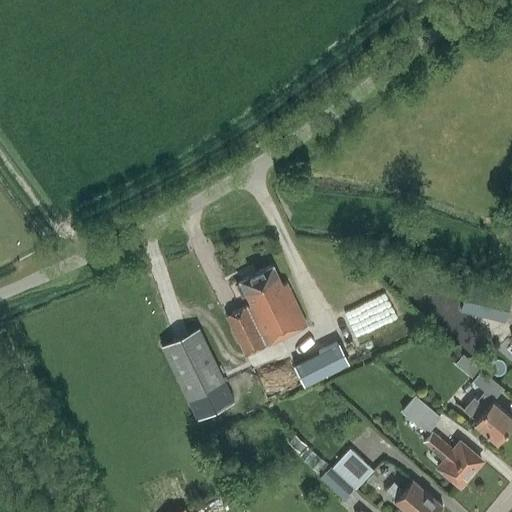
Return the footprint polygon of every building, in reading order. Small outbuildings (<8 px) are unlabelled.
[(245,292),(250,303),(226,314),(245,353),(306,323),(286,281),(282,283),(273,264),(239,280),(237,283),(241,294),(245,292)] [(467,281),(460,308),(505,320),(511,292),(467,281)] [(199,326),(161,344),(196,416),(234,398),(199,326)] [(294,368),(302,387),(349,363),(340,346),(338,342),(292,363),(294,368)] [(474,374),(479,367),(465,355),(459,362),(474,374)] [(463,407),(475,418),(474,420),(497,440),(511,422),(511,415),(492,399),(503,386),(481,368),(472,379),(484,389),(476,398),(473,395),(463,407)] [(427,431),(440,415),(414,393),(401,409),(427,431)] [(424,440),(445,458),(438,465),(460,484),(481,458),(460,440),(453,448),(432,430),(424,440)] [(306,444),(294,433),(287,440),(300,451),(306,444)] [(373,468),(349,446),(332,465),(356,487),(373,468)] [(355,488),(330,465),(320,476),(345,499),(355,488)] [(398,495),(395,492),(391,497),(394,499),(394,500),(408,511),(435,511),(442,504),(412,478),(398,495)] [(243,499),(256,493),(251,480),(238,486),(243,499)]
